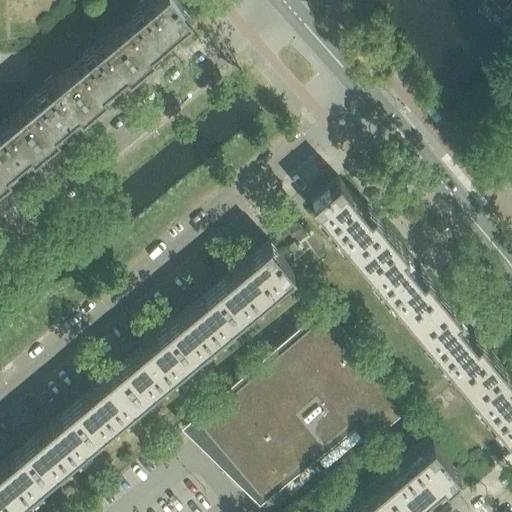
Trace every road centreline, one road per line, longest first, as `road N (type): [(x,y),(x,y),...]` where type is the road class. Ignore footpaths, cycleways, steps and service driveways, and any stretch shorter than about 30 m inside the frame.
road 1 (residential): [(0,396),(364,93)]
road 2 (residential): [(0,237),(278,0)]
road 3 (residential): [(447,193),(364,93)]
road 4 (residential): [(364,93),(280,0)]
